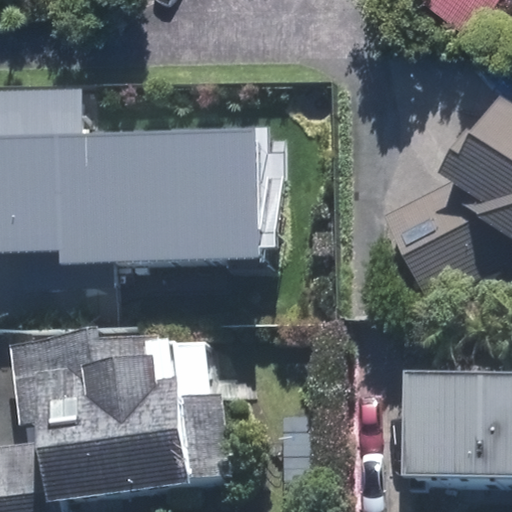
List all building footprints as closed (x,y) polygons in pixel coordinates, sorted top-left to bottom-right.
[(423,0),(472,38),(501,0),(423,0)] [(65,263),(258,255),(253,129),(80,136),(78,88),(0,91),(0,252),(65,250),(65,263)] [(387,225),(432,312),(511,269),(511,120),(504,116),(456,189),(387,225)] [(0,458),(0,511),(149,511),(200,505),(198,494),(233,489),(221,407),(186,412),(182,378),(155,381),(152,358),(144,359),(139,324),(16,341),(32,454),(0,458)] [(511,393),(407,393),(406,493),(511,493),(511,393)]
